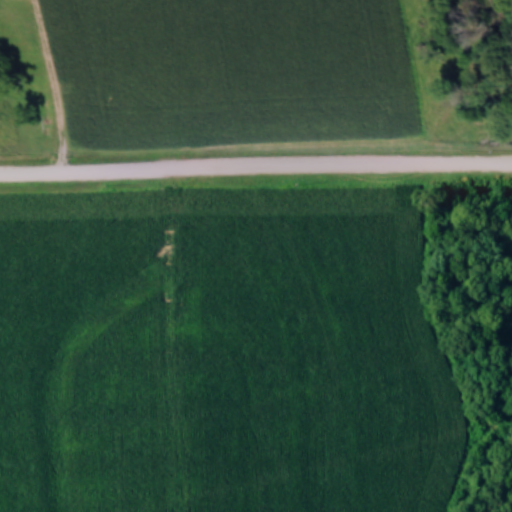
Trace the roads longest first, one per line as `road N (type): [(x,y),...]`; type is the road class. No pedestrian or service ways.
road 1 (residential): [(0,175),(511,165)]
road 2 (residential): [(165,172),(136,0)]
